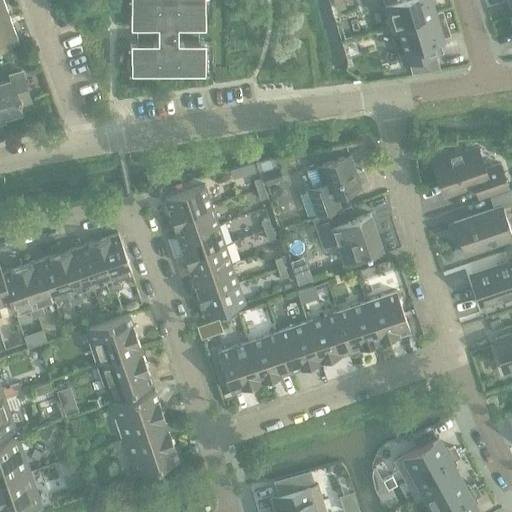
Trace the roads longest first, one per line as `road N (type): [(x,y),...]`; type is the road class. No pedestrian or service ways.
road 1 (residential): [(208,429),(133,205),(0,238)]
road 2 (residential): [(88,145),(391,95)]
road 3 (residential): [(454,346),(413,231),(391,95)]
road 4 (residential): [(208,429),(454,346)]
road 5 (residential): [(88,145),(34,0)]
road 6 (residential): [(454,346),(511,479)]
